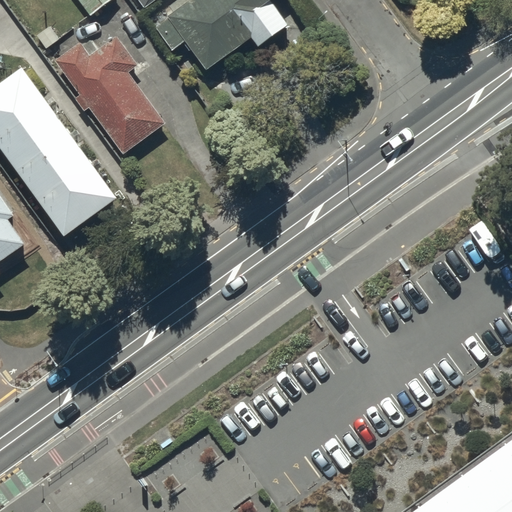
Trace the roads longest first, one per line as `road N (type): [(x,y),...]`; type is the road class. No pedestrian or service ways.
road 1 (secondary): [(11,435),(443,120)]
road 2 (residential): [(443,120),(356,0)]
